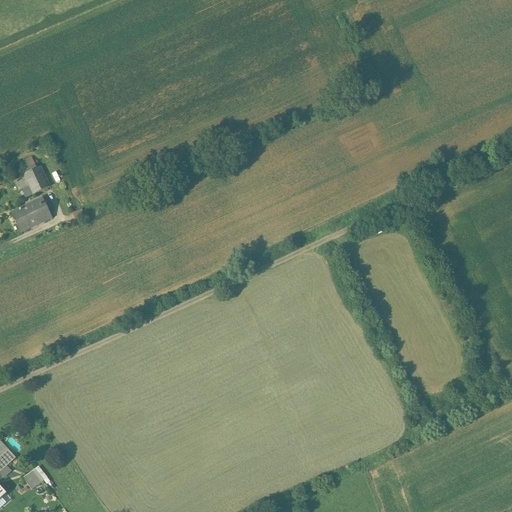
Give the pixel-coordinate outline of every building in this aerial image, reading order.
[(24,175),(40,167),(35,155),(17,163),(24,175)] [(24,177),(14,182),(19,192),(29,187),(33,195),(50,187),(40,167),(24,175),(24,177)] [(41,197),(11,213),(20,234),(53,218),(41,197)] [(81,207),(72,212),(75,218),(84,213),(81,207)] [(0,441),(0,457),(8,450),(0,442),(0,441)] [(0,457),(0,472),(16,458),(8,450),(0,457)] [(32,472),(23,479),(32,490),(41,483),(32,472)]
